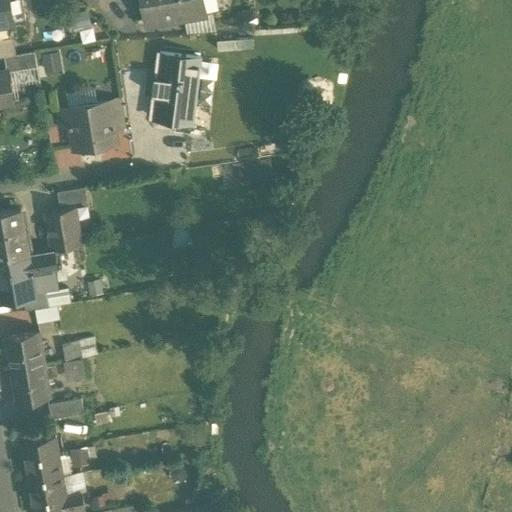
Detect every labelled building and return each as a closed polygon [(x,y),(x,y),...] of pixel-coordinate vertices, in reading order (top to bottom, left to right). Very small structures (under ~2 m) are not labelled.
[(4,0),(0,0),(0,23),(14,21),(14,19),(8,20),(4,0)] [(4,0),(8,20),(14,19),(10,0),(4,0)] [(16,0),(19,16),(26,15),(23,0),(16,0)] [(141,0),(146,23),(184,16),(205,13),(205,10),(202,0),(141,0)] [(202,0),(205,10),(218,8),(216,0),(202,0)] [(212,12),(205,13),(184,16),(187,33),(215,31),(212,12)] [(201,55),(159,50),(151,116),(193,121),(201,55)] [(34,51),(4,56),(6,70),(7,70),(7,71),(36,66),(34,51)] [(58,51),(43,54),(46,68),(60,66),(58,51)] [(36,66),(7,71),(12,98),(18,97),(16,85),(39,81),(36,66)] [(6,70),(0,71),(0,105),(13,103),(12,98),(7,71),(7,70),(6,70)] [(66,91),(68,106),(97,101),(94,86),(66,91)] [(120,97),(107,99),(112,127),(124,125),(120,97)] [(97,101),(68,106),(71,123),(75,147),(114,140),(112,127),(107,99),(97,101)] [(71,123),(68,106),(59,107),(62,125),(71,123)] [(240,158),(244,182),(276,177),(272,153),(240,158)] [(85,186),(57,191),(59,204),(87,199),(85,186)] [(75,206),(45,211),(51,249),(53,249),(81,244),(79,235),(75,206)] [(20,208),(0,211),(0,257),(28,253),(20,208)] [(91,233),(79,235),(81,244),(92,242),(91,233)] [(28,253),(0,257),(0,300),(22,296),(35,294),(35,293),(31,272),(57,268),(53,249),(51,249),(28,253)] [(67,288),(44,292),(46,307),(56,305),(69,303),(67,288)] [(46,307),(44,292),(35,293),(35,294),(22,296),(25,310),(35,309),(46,307)] [(46,307),(35,309),(37,323),(59,319),(56,305),(46,307)] [(40,330),(4,336),(10,370),(45,364),(40,330)] [(78,341),(62,343),(65,360),(80,358),(78,341)] [(45,364),(10,370),(15,403),(51,397),(45,364)] [(80,397),(48,403),(51,419),(83,413),(80,397)] [(54,436),(22,442),(28,480),(61,474),(54,436)] [(61,474),(28,480),(33,511),(68,511),(84,509),(82,493),(64,496),(61,474)]
